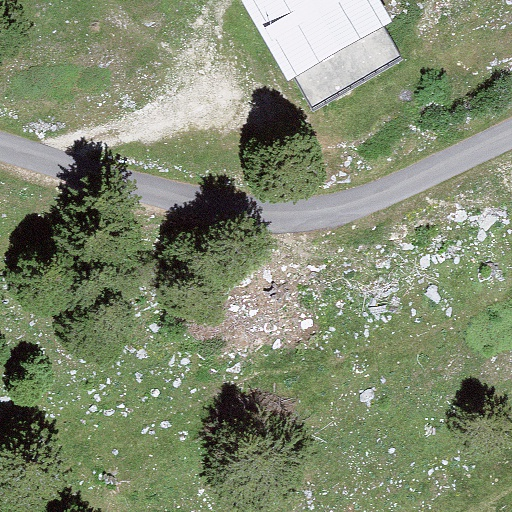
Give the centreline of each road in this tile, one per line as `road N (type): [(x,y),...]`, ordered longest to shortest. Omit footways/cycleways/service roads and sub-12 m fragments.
road 1 (unclassified): [(511,134),(369,199),(300,217),(146,190),(0,147)]
road 2 (track): [(52,162),(65,146),(200,107),(229,0)]
